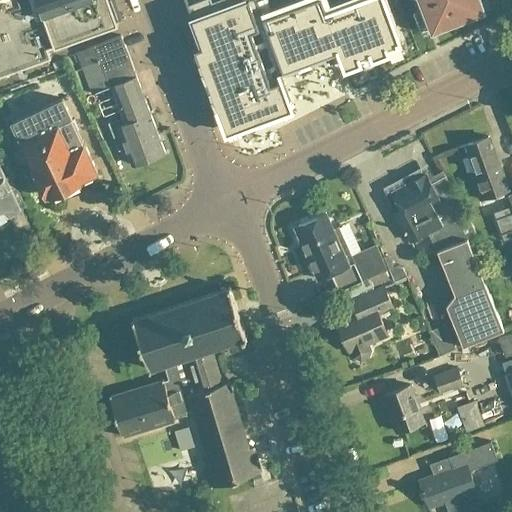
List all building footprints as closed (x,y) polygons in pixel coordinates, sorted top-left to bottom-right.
[(0,0),(0,77),(49,60),(46,51),(116,25),(107,0),(0,0)] [(290,117),(289,116),(287,110),(292,108),(280,74),(287,72),(302,66),(311,63),(329,56),(338,52),(340,58),(344,68),(361,62),(359,57),(370,53),(372,58),(388,52),(386,46),(398,42),(400,48),(402,47),(400,41),(384,0),(352,0),(326,10),(322,0),(287,0),(270,7),(267,8),(261,10),(257,0),(184,0),(197,34),(202,45),(196,47),(194,48),(193,48),(195,51),(199,62),(198,62),(202,71),(204,79),(205,79),(209,89),(208,90),(210,94),(216,92),(219,100),(213,102),(215,107),(215,106),(223,127),(232,131),(242,127),(253,123),(258,121),(261,128),(279,121),(290,117)] [(420,0),(432,29),(483,10),(478,0),(420,0)] [(119,37),(75,54),(105,132),(117,127),(119,133),(112,135),(118,151),(125,149),(132,166),(164,154),(119,37)] [(61,100),(11,124),(32,168),(31,168),(45,197),(49,195),(50,197),(81,182),(80,181),(96,173),(61,100)] [(465,147),(475,173),(469,175),(479,202),(507,191),(487,139),(465,147)] [(0,220),(20,211),(19,209),(24,207),(10,177),(14,176),(3,153),(0,153),(0,220)] [(426,234),(437,252),(454,295),(446,306),(463,347),(504,330),(479,270),(484,268),(472,239),(476,237),(443,177),(429,185),(424,175),(404,186),(405,186),(390,194),(400,211),(393,215),(409,244),(426,234)] [(375,246),(350,257),(337,229),(332,232),(324,214),(297,227),(295,232),(317,281),(330,275),(338,293),(361,282),(384,273),(386,272),(375,246)] [(406,282),(402,270),(395,268),(393,269),(388,271),(394,287),(406,282)] [(387,281),(384,273),(361,282),(362,283),(366,281),(369,288),(387,281)] [(368,352),(365,346),(386,337),(377,315),(391,309),(382,288),(350,302),(355,316),(335,324),(348,353),(349,353),(352,359),(359,362),(366,359),(368,352)] [(174,422),(174,420),(186,417),(184,412),(191,410),(207,463),(203,464),(210,490),(260,475),(253,449),(248,450),(228,384),(222,386),(210,351),(224,346),(227,356),(246,350),(242,340),(245,339),(229,289),(131,321),(147,371),(162,367),(167,382),(162,383),(162,381),(108,398),(121,439),(174,422)] [(511,333),(498,339),(504,357),(511,353),(511,333)] [(456,369),(433,377),(439,394),(462,386),(456,369)] [(409,387),(379,398),(383,410),(386,409),(395,433),(423,423),(409,387)] [(40,511),(34,495),(36,494),(10,425),(6,426),(0,409),(0,511),(40,511)] [(487,438),(465,447),(442,455),(448,471),(418,482),(420,488),(416,489),(414,493),(418,503),(422,505),(426,503),(428,509),(444,503),(447,511),(468,511),(480,507),(467,472),(496,461),(487,438)] [(164,496),(193,496),(193,480),(165,480),(164,496)]
